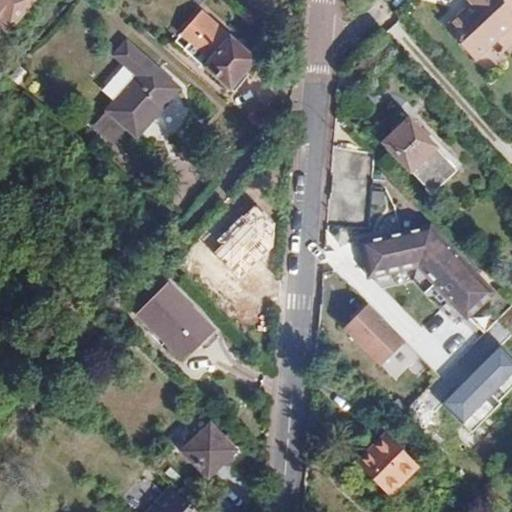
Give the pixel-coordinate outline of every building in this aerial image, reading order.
[(0,0),(0,25),(4,29),(29,0),(0,0)] [(511,39),(511,0),(478,0),(487,11),(478,19),(475,14),(456,31),(485,64),(511,39)] [(117,50),(140,71),(97,119),(128,147),(189,78),(135,30),(117,50)] [(376,74),(405,45),(395,35),(367,65),(376,74)] [(261,63),(233,36),(205,65),(233,92),(261,63)] [(437,191),(461,168),(415,118),(389,140),(437,191)] [(478,318),(504,294),(440,226),(372,245),(381,279),(430,266),(478,318)] [(263,282),(288,257),(263,230),(238,255),(263,282)] [(199,369),(230,338),(186,292),(155,323),(199,369)] [(410,342),(371,302),(347,325),(386,365),(410,342)] [(511,341),(505,335),(442,400),(478,435),(511,399),(511,341)] [(229,436),(204,461),(227,486),(253,462),(229,436)] [(399,440),(371,466),(400,498),(428,472),(399,440)] [(203,511),(191,500),(180,511),(203,511)]
